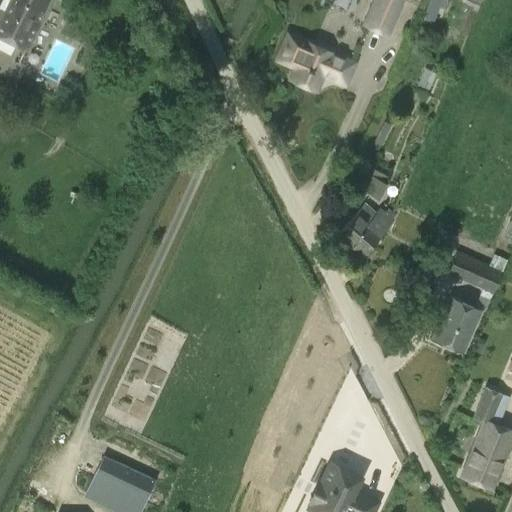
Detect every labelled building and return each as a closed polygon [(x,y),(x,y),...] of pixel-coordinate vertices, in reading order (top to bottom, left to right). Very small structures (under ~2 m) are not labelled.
[(50,0),(1,0),(0,3),(0,36),(26,50),(50,0)] [(386,37),(403,0),(371,0),(360,25),(386,37)] [(427,3),(421,16),(432,20),(437,7),(427,3)] [(295,66),(290,78),(314,89),(321,73),(343,82),(352,62),(330,53),(330,52),(305,41),(302,49),(285,42),(278,59),(295,66)] [(386,183),(368,173),(359,189),(376,199),(386,183)] [(389,217),(392,214),(386,209),(383,212),(379,208),(375,213),(363,203),(336,235),(360,255),(391,219),(389,217)] [(473,306),(448,295),(430,338),(462,351),(479,310),(484,313),(493,292),(506,259),(492,253),(488,263),(455,250),(446,273),(480,288),(473,306)] [(283,375),(312,402),(347,365),(317,338),(283,375)] [(482,388),(472,416),(482,420),(460,475),(490,487),(511,433),(511,432),(496,426),(508,399),(482,388)] [(144,503),(155,480),(102,455),(91,477),(144,503)] [(352,482),(357,475),(331,465),(314,505),(333,511),(368,511),(376,494),(352,482)]
